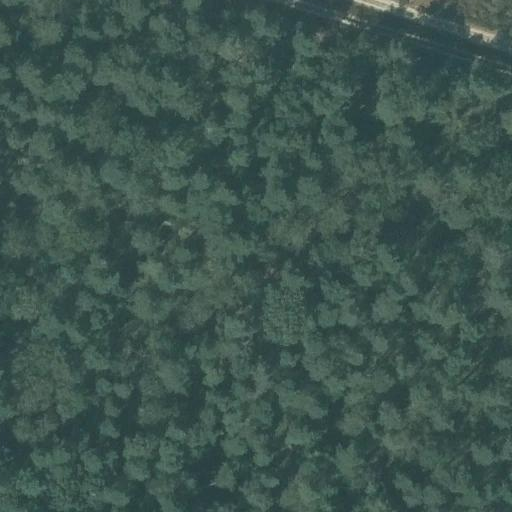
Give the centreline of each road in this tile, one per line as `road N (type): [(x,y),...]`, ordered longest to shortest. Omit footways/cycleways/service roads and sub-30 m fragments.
road 1 (track): [(268,511),(273,422),(264,377),(240,297),(205,243),(141,220),(0,208)]
road 2 (track): [(226,273),(0,428)]
road 3 (track): [(511,72),(280,0)]
road 4 (track): [(361,0),(511,46)]
